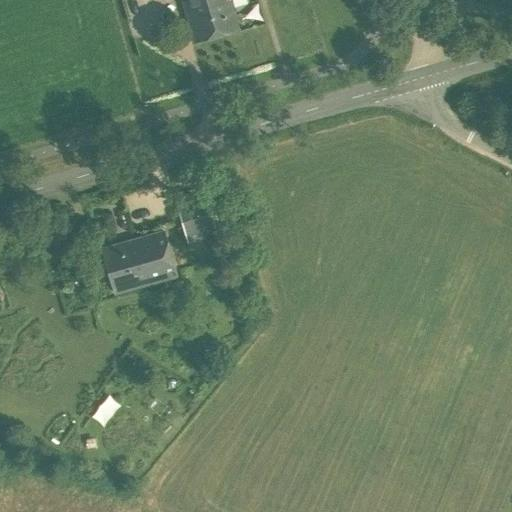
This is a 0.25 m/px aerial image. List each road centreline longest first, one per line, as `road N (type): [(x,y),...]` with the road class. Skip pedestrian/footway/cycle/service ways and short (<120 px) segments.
road 1 (tertiary): [(0,198),(427,76)]
road 2 (unclassified): [(511,158),(455,129),(427,76)]
